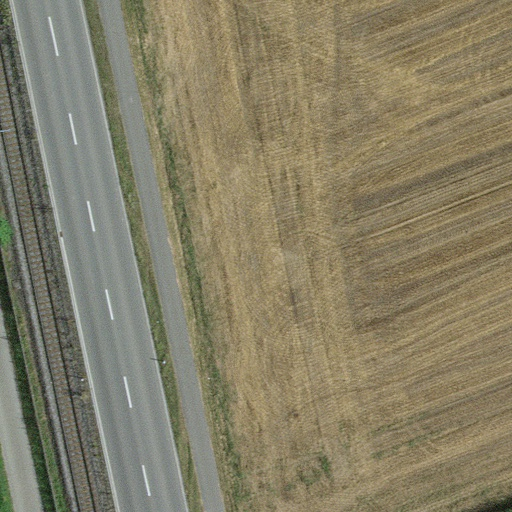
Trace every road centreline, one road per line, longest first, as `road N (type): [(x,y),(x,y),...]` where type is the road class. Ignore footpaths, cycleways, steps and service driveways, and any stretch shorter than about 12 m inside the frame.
road 1 (primary): [(50,0),(162,511)]
road 2 (track): [(32,511),(0,370)]
